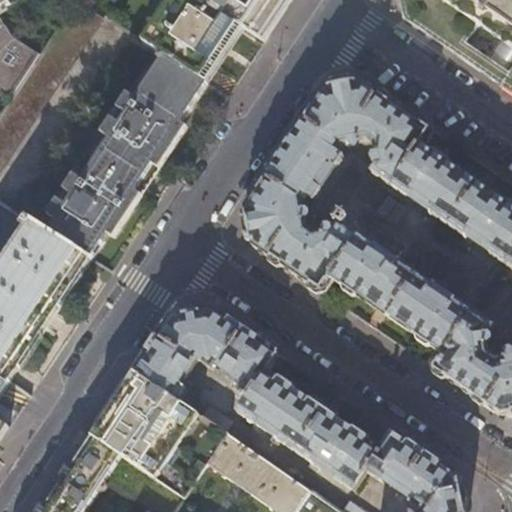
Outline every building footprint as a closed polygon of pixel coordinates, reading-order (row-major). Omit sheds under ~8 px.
[(0,0),(0,94),(11,101),(42,55),(14,36),(12,37),(0,15),(0,10),(6,7),(7,8),(20,0),(0,0)] [(223,58),(243,28),(199,0),(171,0),(143,43),(162,55),(206,84),(223,58)] [(292,0),(199,0),(243,28),(264,42),(289,5),(292,0)] [(511,0),(399,0),(403,19),(457,56),(500,86),(511,93),(511,0)] [(78,1),(42,55),(11,101),(0,117),(0,173),(105,18),(80,1),(78,1)] [(119,109),(123,111),(116,121),(113,119),(102,133),(112,139),(84,182),(75,176),(65,190),(69,193),(62,203),(59,201),(49,215),(58,221),(50,234),(92,260),(122,214),(181,125),(208,85),(206,84),(162,55),(159,60),(162,62),(138,99),(129,94),(119,109)] [(321,294),(331,279),(385,315),(444,354),(434,369),(470,394),(502,416),(511,413),(511,205),(510,205),(453,166),(422,145),(432,130),(401,108),(362,82),(323,90),(283,150),(245,208),(253,247),(288,271),(321,294)] [(41,337),(92,260),(50,234),(27,219),(24,224),(29,227),(0,270),(0,375),(10,383),(41,337)] [(173,318),(136,373),(178,402),(186,390),(179,385),(197,359),(213,370),(217,365),(242,383),(238,389),(244,394),(240,401),(242,403),(236,410),(255,423),(260,416),(284,432),(279,440),(313,463),(318,456),(340,471),(336,478),(354,491),(367,473),(384,485),(389,478),(416,497),(411,504),(419,509),(416,511),(466,511),(459,478),(430,458),(392,432),(381,448),(352,429),(298,392),(268,371),(279,355),(245,332),(212,310),(173,318)] [(178,402),(136,373),(127,386),(103,422),(94,437),(93,438),(183,500),(204,469),(227,435),(225,433),(203,418),(178,402)] [(0,420),(0,398),(10,383),(0,375),(0,442),(10,428),(0,420)] [(210,408),(203,418),(225,433),(231,423),(210,408)] [(227,435),(204,469),(268,511),(295,511),(310,491),(227,435)] [(175,511),(183,500),(93,438),(53,498),(43,511),(87,511),(107,484),(147,511),(146,511),(175,511)] [(340,511),(310,491),(295,511),(340,511)] [(342,511),(362,511),(349,503),(342,511)]
